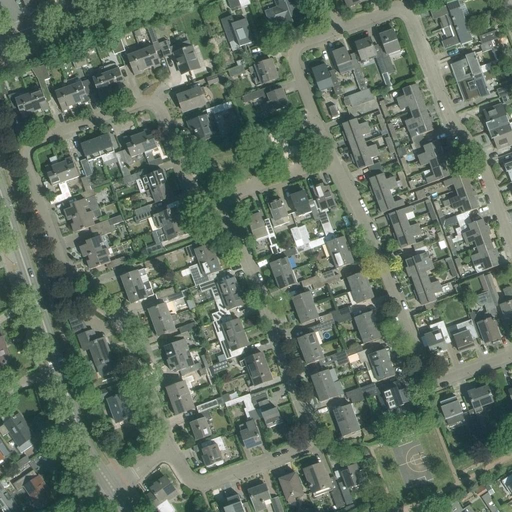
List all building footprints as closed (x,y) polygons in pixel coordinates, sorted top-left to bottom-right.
[(23,0),(27,8),(37,5),(36,3),(42,1),(42,2),(49,0),(23,0)] [(249,0),(228,0),(232,9),(250,3),(249,0)] [(275,0),(279,10),(267,15),(271,24),(283,20),(285,25),(301,19),(294,0),(275,0)] [(439,18),(443,29),(465,21),(457,0),(447,4),(447,6),(432,12),(434,20),(439,18)] [(220,17),(229,42),(237,39),(240,47),(254,42),(246,19),(235,23),(231,13),(220,17)] [(465,21),(443,29),(447,40),(442,41),(445,50),(461,44),(462,46),(472,42),(465,21)] [(158,39),(152,26),(147,28),(152,42),(158,39)] [(396,38),(394,30),(380,35),(384,45),(383,46),(387,55),(400,51),(396,38)] [(482,45),(491,42),(497,39),(494,31),(479,37),(482,45)] [(120,37),(115,39),(120,53),(126,51),(120,37)] [(369,39),(356,44),(362,60),(369,57),(370,60),(376,57),(373,47),(370,38),(369,38),(369,39)] [(115,55),(120,53),(115,39),(110,41),(115,55)] [(182,74),(199,68),(192,47),(191,47),(190,44),(184,46),(183,43),(170,47),(167,41),(159,44),(164,58),(176,54),(178,60),(177,60),(178,64),(177,64),(178,66),(179,66),(182,74)] [(494,49),(491,42),(482,45),(480,46),(482,53),(494,49)] [(154,46),(141,51),(147,69),(154,67),(154,68),(161,66),(154,46)] [(346,47),(333,52),(341,75),(353,70),(361,92),(365,90),(367,90),(355,56),(349,58),(346,47)] [(83,51),(78,53),(83,67),(88,65),(83,51)] [(147,69),(141,51),(127,56),(135,76),(141,73),(140,71),(147,69)] [(78,53),(72,55),(77,69),(83,67),(78,53)] [(451,65),(458,83),(482,74),(475,54),(466,57),(467,60),(451,65)] [(382,58),(388,75),(395,72),(391,62),(390,63),(388,57),(383,59),(382,57),(382,58)] [(394,90),(388,75),(382,58),(376,60),(388,92),(394,90)] [(256,87),(278,79),(271,60),(249,68),(251,75),(255,73),(256,78),(255,82),(256,87)] [(329,74),(325,64),(312,69),(320,91),(333,87),(336,96),(342,94),(335,72),(329,74)] [(45,65),(40,67),(45,81),(50,79),(45,65)] [(245,72),(243,65),(238,67),(227,71),(229,78),(245,72)] [(40,83),(45,81),(40,67),(35,69),(40,83)] [(119,69),(106,73),(113,91),(119,89),(120,91),(126,88),(119,69)] [(222,72),(206,79),(209,86),(225,80),(222,72)] [(93,78),(100,98),(107,95),(106,93),(113,91),(106,73),(93,78)] [(490,95),(482,74),(458,83),(464,101),(480,95),(481,98),(490,95)] [(82,82),(69,87),(75,105),(82,103),(82,104),(89,102),(82,82)] [(419,91),(417,84),(403,89),(405,96),(397,99),(399,104),(423,95),(422,90),(419,91)] [(499,98),(501,98),(511,93),(511,84),(496,90),(499,98)] [(55,92),(63,112),(69,109),(69,107),(75,105),(69,87),(55,92)] [(203,87),(178,96),(184,112),(205,104),(202,96),(206,94),(203,87)] [(371,88),(367,90),(365,90),(369,102),(375,100),(371,88)] [(263,97),(266,95),(264,89),(243,97),(245,103),(263,97)] [(29,94),(35,112),(42,110),(42,112),(49,109),(42,90),(29,94)] [(288,106),(285,96),(282,90),(266,95),(263,97),(269,113),(288,106)] [(359,92),(363,104),(369,102),(365,90),(361,92),(359,92)] [(359,92),(354,94),(358,106),(363,104),(359,92)] [(511,101),(511,93),(501,98),(503,104),(511,101)] [(13,94),(8,96),(14,110),(19,108),(23,119),(29,116),(29,115),(35,112),(29,94),(18,98),(18,96),(17,95),(16,94),(15,94),(14,94),(13,94)] [(352,108),(358,106),(354,94),(348,96),(349,99),(351,105),(352,108)] [(425,100),(423,95),(399,104),(401,109),(409,106),(411,112),(425,107),(423,101),(425,100)] [(206,116),(188,123),(191,131),(195,130),(198,140),(200,139),(201,142),(221,135),(214,114),(224,110),(222,104),(206,110),(208,116),(206,116)] [(486,124),(489,132),(510,124),(507,116),(506,116),(502,104),(484,111),(488,123),(486,124)] [(405,121),(407,127),(432,118),(430,113),(428,114),(425,107),(411,112),(413,118),(405,121)] [(411,138),(413,144),(424,140),(422,134),(434,130),(431,123),(433,122),(432,118),(407,127),(409,132),(411,138)] [(359,125),(357,119),(342,124),(345,131),(343,132),(344,137),(369,128),(367,122),(359,125)] [(510,124),(489,132),(492,139),(494,139),(498,150),(511,145),(511,129),(510,124)] [(145,133),(138,135),(145,153),(148,163),(150,169),(164,164),(161,158),(155,160),(155,159),(152,157),(151,155),(152,151),(151,150),(158,148),(151,128),(144,131),(145,133)] [(348,140),(351,147),(365,142),(363,136),(371,133),(369,128),(344,137),(346,141),(348,140)] [(117,159),(124,179),(131,176),(127,167),(122,152),(115,154),(108,135),(95,140),(101,157),(104,164),(117,159)] [(131,158),(145,153),(138,135),(131,137),(131,136),(124,138),(128,149),(122,152),(127,167),(134,164),(131,158)] [(88,162),(101,157),(95,140),(82,145),(88,162)] [(426,146),(424,140),(413,144),(415,149),(424,146),(426,153),(418,156),(420,161),(444,152),(443,148),(440,148),(438,141),(426,146)] [(365,142),(351,147),(353,154),(351,155),(353,160),(377,150),(376,146),(368,149),(365,142)] [(368,167),(370,172),(382,168),(380,163),(374,165),(371,159),(379,156),(377,150),(353,160),(354,164),(357,163),(359,170),(368,167)] [(446,157),(444,152),(420,161),(421,166),(430,163),(432,170),(446,164),(444,158),(446,157)] [(59,164),(66,182),(79,177),(72,157),(65,160),(66,162),(59,164)] [(86,177),(87,177),(93,175),(93,174),(95,174),(91,163),(87,165),(85,160),(81,162),(81,161),(87,177),(86,177)] [(509,172),(511,181),(511,161),(504,164),(503,162),(507,172),(509,172)] [(66,182),(59,164),(53,166),(52,165),(45,167),(53,187),(58,185),(62,195),(56,197),(58,202),(72,198),(70,192),(66,182)] [(428,184),(453,175),(451,170),(449,171),(446,164),(432,170),(434,176),(426,179),(428,184)] [(382,168),(370,172),(372,178),(369,179),(372,186),(370,187),(371,191),(396,182),(395,178),(386,181),(382,168)] [(146,192),(147,192),(168,184),(163,171),(147,177),(142,179),(146,192)] [(468,173),(443,182),(445,188),(454,185),(456,191),(470,185),(468,179),(470,178),(468,173)] [(138,174),(131,176),(124,179),(112,183),(113,187),(122,184),(122,185),(140,179),(138,174)] [(91,190),(87,177),(86,177),(81,179),(86,192),(91,190)] [(396,182),(371,191),(373,196),(375,195),(378,202),(392,197),(390,191),(399,188),(396,182)] [(168,184),(147,192),(149,197),(154,195),(156,203),(172,197),(170,190),(171,190),(169,185),(168,185),(168,184)] [(318,200),(313,202),(320,220),(326,237),(334,234),(325,210),(327,209),(327,206),(334,204),(328,187),(324,189),(322,185),(314,188),(318,200)] [(477,196),(476,192),(475,191),(473,192),(470,185),(456,191),(458,197),(450,200),(452,205),(477,196)] [(304,191),(291,196),(299,217),(312,212),(315,222),(320,220),(313,202),(312,199),(308,201),(304,191)] [(73,219),(93,212),(100,209),(95,195),(71,204),(72,207),(64,209),(68,221),(73,219)] [(478,200),(477,196),(452,205),(454,210),(462,207),(464,213),(456,216),(458,222),(469,218),(467,212),(479,208),(476,201),(478,200)] [(392,197),(378,202),(380,209),(378,210),(380,215),(405,205),(403,201),(395,203),(392,197)] [(288,216),(282,200),(269,204),(272,214),(269,215),(274,228),(289,222),(287,217),(288,216)] [(136,217),(150,212),(151,211),(149,206),(134,211),(136,217)] [(391,219),(393,226),(408,221),(406,214),(413,211),(412,206),(387,215),(388,220),(391,219)] [(159,230),(181,222),(176,208),(154,217),(159,230)] [(72,225),(75,233),(96,225),(93,219),(102,215),(100,209),(93,212),(73,219),(75,224),(72,225)] [(152,218),(150,212),(136,217),(134,218),(136,224),(152,218)] [(281,253),(278,244),(269,221),(264,223),(260,213),(247,218),(255,240),(268,236),(272,246),(270,247),(273,256),(281,253)] [(471,224),(469,218),(458,222),(460,228),(463,227),(466,233),(462,234),(464,240),(489,230),(488,226),(485,227),(483,220),(471,224)] [(101,230),(110,227),(107,221),(98,224),(101,230)] [(408,221),(393,226),(396,233),(393,234),(395,238),(420,229),(418,223),(410,227),(408,221)] [(186,235),(181,222),(159,230),(164,243),(186,235)] [(114,225),(110,227),(101,230),(103,236),(116,232),(114,225)] [(304,245),(308,243),(311,242),(305,226),(298,229),(304,245)] [(304,245),(298,229),(297,227),(290,230),(295,242),(297,241),(299,247),(304,245)] [(420,229),(395,238),(397,243),(399,242),(402,249),(413,245),(415,251),(426,246),(427,246),(424,241),(416,244),(414,237),(422,234),(420,229)] [(491,235),(489,230),(464,240),(466,245),(475,242),(477,248),(491,243),(489,236),(491,235)] [(89,256),(108,249),(108,248),(102,250),(100,245),(104,243),(101,236),(87,241),(88,244),(80,247),(84,258),(89,256)] [(327,243),(332,256),(349,250),(344,237),(327,243)] [(308,243),(311,250),(324,245),(321,239),(311,242),(308,243)] [(197,256),(200,263),(217,257),(212,244),(206,247),(204,241),(187,247),(192,259),(197,256)] [(146,249),(148,255),(164,249),(162,243),(146,249)] [(308,243),(304,245),(299,247),(286,251),(289,258),(311,250),(308,243)] [(494,249),(491,243),(477,248),(479,254),(471,257),(472,262),(498,253),(496,248),(494,249)] [(426,246),(415,251),(417,256),(406,260),(408,267),(406,268),(407,273),(433,263),(426,246)] [(110,256),(108,249),(89,256),(90,261),(88,262),(91,270),(111,262),(108,256),(110,256)] [(354,263),(349,250),(332,256),(336,269),(354,263)] [(498,253),(472,262),(474,268),(483,264),(485,271),(499,265),(497,258),(499,258),(498,253)] [(163,263),(161,256),(144,263),(146,269),(163,263)] [(115,260),(117,266),(126,263),(124,257),(115,260)] [(217,257),(200,263),(190,267),(197,286),(201,284),(217,278),(215,273),(221,271),(217,257)] [(270,264),(275,277),(293,270),(288,257),(270,264)] [(433,263),(407,273),(409,277),(412,276),(414,283),(428,278),(426,272),(435,269),(433,263)] [(121,277),(126,291),(143,284),(140,278),(147,275),(144,269),(121,277)] [(297,284),(293,270),(275,277),(280,290),(297,284)] [(333,271),(320,275),(322,281),(326,280),(335,276),(333,271)] [(348,278),(352,291),(369,285),(365,272),(348,278)] [(303,281),(305,287),(322,281),(320,275),(303,281)] [(339,275),(335,276),(326,280),(328,286),(341,281),(339,275)] [(485,278),(495,306),(500,304),(490,276),(485,278)] [(213,287),(217,300),(240,292),(235,278),(219,284),(217,278),(201,284),(203,290),(213,287)] [(431,284),(428,278),(414,283),(416,290),(414,291),(416,295),(441,286),(439,281),(431,284)] [(498,339),(500,338),(492,316),(494,316),(495,314),(497,313),(497,315),(498,315),(495,306),(485,278),(484,278),(489,291),(475,297),(478,304),(481,306),(483,305),(486,313),(484,314),(483,317),(484,321),(478,323),(475,316),(471,318),(471,320),(476,334),(478,338),(482,336),(485,344),(492,341),(493,344),(499,341),(498,339)] [(326,280),(322,281),(305,287),(305,288),(315,285),(316,290),(328,286),(326,280)] [(126,291),(131,304),(154,295),(149,282),(143,284),(126,291)] [(374,298),(369,285),(352,291),(357,304),(374,298)] [(425,305),(436,301),(437,301),(434,294),(443,291),(441,286),(416,295),(417,300),(420,299),(422,306),(425,305)] [(511,289),(511,287),(503,290),(508,303),(501,306),(508,326),(510,325),(510,324),(511,323),(511,289)] [(158,300),(168,297),(175,294),(173,288),(156,294),(158,300)] [(175,294),(168,297),(170,303),(184,298),(182,292),(175,294)] [(245,305),(240,292),(217,300),(222,312),(212,316),(215,322),(231,316),(229,310),(245,305)] [(292,298),(297,311),(315,305),(310,292),(292,298)] [(436,301),(425,305),(427,311),(438,307),(436,301)] [(149,310),(154,323),(176,315),(174,309),(169,311),(166,304),(149,310)] [(319,318),(315,305),(297,311),(302,324),(319,318)] [(337,310),(339,317),(350,313),(349,313),(352,312),(350,305),(337,310)] [(334,319),(339,317),(337,310),(321,316),(323,323),(334,319)] [(354,318),(359,331),(377,325),(372,312),(354,318)] [(334,319),(336,325),(352,319),(350,313),(339,317),(334,319)] [(176,315),(154,323),(158,336),(176,330),(173,322),(178,320),(176,315)] [(233,322),(231,316),(215,322),(222,341),(244,333),(239,319),(233,322)] [(302,352),(320,346),(315,332),(336,325),(334,319),(323,323),(307,329),(309,335),(295,340),(298,348),(301,347),(302,352)] [(454,336),(460,353),(474,348),(470,336),(476,334),(471,320),(456,325),(460,334),(454,336)] [(447,350),(443,338),(448,336),(443,321),(431,326),(431,325),(429,326),(431,331),(432,330),(433,333),(426,336),(426,335),(425,336),(432,355),(433,355),(433,354),(440,351),(441,352),(443,352),(442,351),(446,349),(447,350)] [(193,323),(179,328),(181,334),(195,329),(193,323)] [(381,338),(377,325),(359,331),(364,344),(381,338)] [(166,358),(167,361),(187,354),(184,347),(188,346),(186,340),(191,338),(188,332),(196,329),(195,329),(181,334),(179,335),(181,341),(164,347),(168,357),(166,358)] [(111,361),(108,352),(110,352),(105,338),(97,341),(93,330),(78,336),(84,351),(90,349),(97,366),(111,361)] [(249,346),(244,333),(222,341),(228,360),(245,354),(243,348),(249,346)] [(0,366),(10,363),(2,337),(0,337),(0,366)] [(361,345),(345,351),(347,357),(357,353),(363,351),(361,345)] [(332,356),(324,359),(320,346),(302,352),(307,365),(319,361),(321,366),(334,361),(347,357),(345,351),(332,356)] [(390,362),(386,349),(374,354),(371,348),(363,351),(357,353),(361,363),(365,362),(368,370),(373,369),(390,362)] [(248,366),(250,373),(267,367),(262,353),(240,362),(242,368),(248,366)] [(186,369),(188,375),(202,369),(200,363),(195,365),(192,358),(189,360),(187,354),(167,361),(171,371),(176,369),(177,372),(186,369)] [(349,362),(347,357),(334,361),(336,367),(349,362)] [(214,374),(229,368),(227,361),(212,366),(214,374)] [(395,375),(390,362),(373,369),(378,382),(395,375)] [(272,380),(267,367),(250,373),(253,380),(247,382),(249,388),(272,380)] [(205,368),(202,369),(188,375),(185,376),(187,382),(207,374),(205,368)] [(329,370),(311,376),(316,389),(333,383),(329,370)] [(167,389),(172,402),(190,395),(185,382),(167,389)] [(338,396),(333,383),(316,389),(321,403),(338,396)] [(377,389),(375,383),(359,388),(361,394),(366,392),(377,389)] [(366,392),(369,398),(377,395),(384,413),(404,405),(403,404),(412,401),(407,388),(399,391),(397,387),(387,391),(385,386),(377,389),(366,392)] [(468,392),(474,409),(473,409),(475,414),(482,411),(481,407),(493,403),(491,395),(491,393),(490,393),(487,386),(475,391),(475,390),(468,392)] [(110,388),(95,393),(98,401),(113,395),(110,388)] [(361,394),(359,388),(346,393),(348,399),(351,398),(361,394)] [(366,392),(361,394),(351,398),(353,404),(369,398),(366,392)] [(108,400),(116,423),(133,417),(125,394),(108,400)] [(231,401),(228,394),(222,396),(225,403),(229,402),(231,401)] [(250,394),(242,397),(243,401),(246,408),(248,412),(255,409),(251,399),(250,394)] [(266,394),(251,399),(255,410),(259,420),(264,419),(268,428),(283,423),(279,412),(278,413),(277,408),(272,410),(266,394)] [(195,408),(190,395),(172,402),(177,415),(195,408)] [(457,401),(456,397),(440,403),(442,407),(441,407),(446,420),(448,426),(464,420),(462,414),(463,413),(458,401),(457,401)] [(197,407),(199,413),(208,410),(219,406),(217,400),(197,407)] [(333,411),(338,424),(356,417),(351,404),(333,411)] [(239,426),(247,449),(261,443),(254,422),(259,420),(255,410),(255,409),(248,412),(246,408),(244,409),(247,418),(246,420),(247,423),(239,426)] [(211,418),(208,410),(199,413),(195,414),(198,421),(190,423),(197,441),(212,435),(206,420),(211,418)] [(19,415),(0,427),(0,432),(3,437),(10,432),(20,446),(17,448),(21,454),(33,445),(30,440),(34,437),(19,415)] [(361,431),(356,417),(338,424),(343,437),(361,431)] [(473,424),(472,422),(467,424),(472,439),(478,437),(473,424)] [(480,422),(473,424),(478,437),(484,434),(480,422)] [(378,423),(362,429),(364,436),(380,430),(378,423)] [(213,464),(215,463),(216,465),(218,466),(223,464),(223,462),(223,461),(220,451),(225,449),(221,437),(207,442),(209,448),(203,450),(205,456),(202,457),(206,466),(207,466),(207,465),(213,463),(213,464)] [(0,449),(5,457),(10,454),(3,443),(0,445),(0,449)] [(325,475),(321,464),(305,470),(313,493),(322,489),(324,493),(332,490),(327,474),(325,475)] [(371,486),(365,469),(359,471),(356,464),(348,467),(348,470),(341,472),(345,481),(339,484),(347,505),(353,503),(348,489),(363,483),(368,487),(371,486)] [(31,497),(40,509),(54,500),(34,470),(13,484),(18,492),(25,487),(32,496),(31,497)] [(303,495),(296,474),(280,479),(289,504),(296,502),(295,498),(303,495)] [(175,491),(171,484),(172,483),(172,481),(170,478),(168,478),(167,479),(166,477),(159,482),(160,483),(152,489),(154,492),(148,496),(157,508),(163,504),(160,501),(175,491)] [(511,492),(511,477),(500,484),(504,491),(509,488),(511,492)] [(7,479),(3,482),(9,492),(14,489),(7,479)] [(270,499),(265,485),(249,491),(256,511),(257,511),(256,509),(265,506),(264,501),(270,499)] [(339,489),(331,492),(337,509),(345,506),(339,489)] [(495,511),(499,509),(488,493),(481,497),(491,511),(495,511)] [(244,511),(238,494),(227,499),(230,506),(224,508),(225,511),(244,511)] [(283,511),(278,497),(270,500),(274,511),(283,511)] [(9,511),(1,499),(0,499),(0,510),(0,511),(9,511)]
